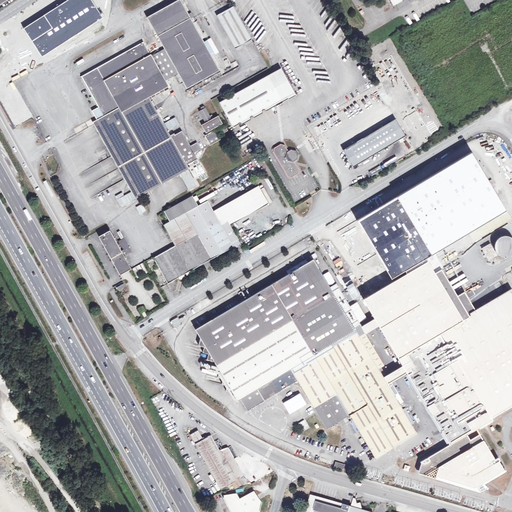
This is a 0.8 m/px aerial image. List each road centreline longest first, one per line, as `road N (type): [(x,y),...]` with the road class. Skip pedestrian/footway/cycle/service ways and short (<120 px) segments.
road 1 (unclassified): [(511,136),(502,125),(474,126),(124,337)]
road 2 (motorway): [(189,511),(0,167)]
road 3 (motorway): [(0,212),(165,511)]
road 4 (unclassified): [(124,337),(0,114)]
road 5 (unclassified): [(285,464),(189,404),(124,337)]
road 6 (unclassified): [(439,511),(285,464)]
